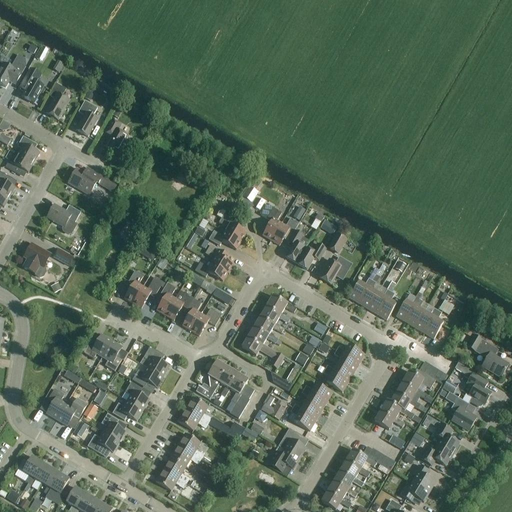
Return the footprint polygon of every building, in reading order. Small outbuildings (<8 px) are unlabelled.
[(34,56),(37,49),(31,46),(27,52),(34,56)] [(42,62),(46,55),(40,52),(36,59),(42,62)] [(18,56),(11,68),(3,64),(0,69),(0,85),(1,86),(6,88),(10,81),(16,85),(26,68),(25,60),(18,56)] [(31,70),(23,84),(20,89),(20,92),(24,94),(22,98),(34,105),(41,92),(43,94),(46,89),(44,88),(37,83),(41,76),(31,70)] [(49,97),(54,100),(46,114),(58,121),(69,101),(62,97),(66,91),(56,85),(49,97)] [(92,87),(85,99),(91,102),(98,90),(92,87)] [(93,118),(98,109),(85,102),(79,113),(84,116),(76,131),(88,138),(98,121),(93,118)] [(116,120),(122,109),(117,107),(111,118),(116,120)] [(0,126),(0,130),(3,132),(8,131),(11,126),(3,121),(0,126)] [(118,155),(128,137),(118,131),(121,126),(112,121),(105,133),(111,136),(105,147),(118,155)] [(23,138),(17,148),(21,150),(18,155),(34,164),(40,154),(34,151),(38,146),(23,138)] [(9,163),(6,168),(20,177),(23,171),(28,174),(34,164),(18,155),(14,153),(9,163)] [(117,186),(87,169),(84,173),(77,169),(68,185),(89,197),(96,185),(98,187),(99,186),(113,194),(117,186)] [(0,193),(10,199),(15,189),(10,186),(13,180),(0,173),(0,193)] [(252,204),(258,194),(249,187),(242,197),(241,196),(240,197),(246,210),(253,207),(252,204)] [(0,206),(4,209),(10,199),(0,193),(0,206)] [(281,214),(266,205),(259,215),(271,222),(262,237),(271,242),(281,225),(277,222),(281,214)] [(55,206),(47,219),(63,228),(62,231),(63,234),(68,237),(71,236),(77,226),(74,225),(81,213),(69,207),(66,212),(55,206)] [(245,213),(242,206),(234,209),(237,216),(245,213)] [(299,208),(293,218),(299,222),(305,211),(299,208)] [(235,221),(224,215),(225,213),(223,212),(220,213),(217,217),(221,220),(219,223),(227,228),(224,233),(241,243),(247,234),(232,226),(235,221)] [(281,225),(271,242),(280,247),(288,233),(292,235),(299,224),(290,219),(286,227),(281,225)] [(182,230),(188,234),(193,227),(187,223),(182,230)] [(328,232),(335,236),(340,228),(336,225),(335,227),(332,226),(328,232)] [(205,232),(198,228),(194,234),(202,238),(205,232)] [(241,243),(224,233),(222,237),(214,232),(209,241),(219,247),(222,243),(236,251),(241,243)] [(288,244),(293,247),(286,258),(295,264),(296,264),(306,249),(305,248),(309,242),(303,239),(304,237),(295,232),(288,244)] [(327,249),(338,256),(347,241),(336,234),(327,249)] [(45,270),(43,269),(50,256),(32,245),(25,258),(28,260),(24,268),(35,274),(35,276),(40,279),(43,278),(46,274),(45,270)] [(306,249),(296,264),(297,265),(307,271),(314,259),(319,262),(326,250),(317,245),(312,253),(306,249)] [(210,246),(205,255),(213,259),(211,264),(228,274),(233,266),(227,262),(229,258),(221,253),(210,246)] [(59,251),(54,258),(68,267),(73,259),(59,251)] [(168,262),(162,258),(159,264),(165,267),(168,262)] [(330,285),(341,268),(329,261),(319,278),(330,285)] [(402,273),(406,266),(400,263),(396,270),(402,273)] [(200,264),(195,272),(206,278),(208,274),(223,283),(228,274),(211,264),(208,268),(200,264)] [(365,268),(360,279),(365,282),(370,270),(365,268)] [(133,305),(143,288),(138,285),(143,277),(135,272),(128,283),(133,285),(124,300),(133,305)] [(358,305),(372,282),(376,276),(372,273),(364,287),(359,283),(349,299),(358,305)] [(122,289),(127,280),(118,276),(113,285),(122,289)] [(376,276),(372,282),(358,305),(368,310),(377,294),(372,291),(380,278),(376,276)] [(143,288),(133,305),(141,310),(150,296),(154,298),(160,288),(163,289),(165,285),(155,278),(147,291),(143,288)] [(171,278),(167,284),(161,295),(165,297),(157,312),(165,317),(175,300),(171,297),(176,289),(170,286),(174,280),(171,278)] [(387,291),(391,293),(396,286),(392,283),(387,291)] [(61,291),(58,284),(51,288),(54,294),(61,291)] [(35,291),(39,298),(45,295),(41,288),(35,291)] [(377,294),(368,310),(377,316),(391,293),(387,291),(383,298),(377,294)] [(165,317),(174,322),(182,308),(187,310),(193,300),(193,299),(197,293),(194,292),(193,295),(190,293),(187,296),(180,292),(175,300),(165,317)] [(391,293),(377,316),(387,322),(396,306),(390,302),(395,295),(391,293)] [(232,299),(225,295),(221,302),(228,306),(232,299)] [(281,316),(281,315),(285,309),(294,314),(296,310),(287,304),(286,305),(273,297),(266,308),(281,316)] [(405,324),(419,301),(415,299),(411,305),(405,302),(396,318),(405,324)] [(193,300),(187,310),(191,313),(182,327),(191,332),(201,315),(197,313),(201,305),(193,300)] [(423,303),(419,301),(405,324),(415,329),(424,313),(419,310),(423,303)] [(444,302),(439,311),(448,317),(454,307),(445,301),(444,302)] [(281,316),(266,308),(260,318),(275,326),(275,325),(279,319),(288,324),(290,320),(281,315),(281,316)] [(201,315),(191,332),(199,338),(208,323),(212,326),(215,327),(221,316),(210,310),(206,318),(201,315)] [(424,313),(415,329),(424,335),(438,312),(434,310),(430,316),(424,313)] [(441,314),(438,312),(424,335),(434,340),(443,324),(437,321),(441,314)] [(268,337),(269,336),(273,329),(282,335),(284,330),(275,325),(275,326),(260,318),(254,328),(268,337)] [(318,324),(314,331),(323,336),(327,329),(318,324)] [(268,337),(254,328),(248,338),(262,347),(263,346),(267,340),(275,345),(276,344),(279,347),(281,343),(269,336),(268,337)] [(102,359),(112,343),(101,336),(95,346),(90,343),(83,354),(93,360),(97,355),(102,359)] [(331,339),(326,336),(322,343),(327,346),(331,339)] [(498,351),(487,344),(474,336),(467,348),(486,360),(482,368),(500,379),(509,365),(495,357),(498,351)] [(312,337),(308,343),(317,348),(321,342),(312,337)] [(262,347),(248,338),(242,349),(256,357),(259,352),(273,360),(270,366),(277,370),(284,358),(263,346),(262,347)] [(112,343),(102,359),(108,362),(105,367),(115,373),(122,361),(116,358),(122,349),(112,343)] [(330,350),(322,345),(318,351),(326,356),(330,350)] [(310,357),(314,350),(309,346),(305,354),(310,357)] [(338,348),(336,352),(359,366),(365,356),(349,347),(345,352),(338,348)] [(147,369),(163,379),(169,369),(160,363),(164,357),(150,348),(143,359),(150,363),(147,369)] [(132,352),(129,357),(134,360),(137,355),(132,352)] [(359,366),(336,352),(334,356),(341,360),(337,366),(353,375),(359,366)] [(300,354),(295,362),(304,367),(309,360),(300,354)] [(209,401),(220,384),(219,383),(227,369),(217,363),(208,377),(210,387),(207,386),(205,390),(200,386),(196,393),(209,401)] [(424,375),(429,366),(425,363),(419,372),(424,375)] [(491,394),(485,390),(489,383),(473,374),(472,374),(468,372),(468,370),(458,364),(454,370),(465,376),(464,378),(469,381),(466,385),(473,389),(469,397),(472,399),(469,403),(478,408),(482,407),(483,405),(484,406),(491,394)] [(295,366),(287,381),(287,383),(293,386),(302,370),(295,366)] [(327,367),(325,371),(348,385),(353,375),(337,366),(334,371),(327,367)] [(434,368),(429,366),(424,375),(428,377),(434,368)] [(77,377),(80,371),(75,368),(72,374),(77,377)] [(438,371),(434,368),(428,377),(433,380),(438,371)] [(163,379),(147,369),(143,375),(138,372),(132,382),(144,389),(147,384),(157,389),(163,379)] [(238,375),(227,369),(219,383),(220,384),(226,388),(221,396),(225,399),(230,390),(229,389),(238,375)] [(416,370),(414,375),(409,373),(403,383),(417,392),(418,391),(421,385),(430,390),(435,382),(416,370)] [(348,385),(325,371),(323,374),(330,379),(326,384),(342,394),(348,385)] [(438,371),(433,380),(437,383),(443,374),(438,371)] [(273,384),(288,393),(293,386),(287,383),(287,381),(284,381),(271,373),(273,384)] [(443,374),(437,383),(442,386),(447,377),(443,374)] [(248,381),(238,375),(229,389),(230,390),(236,394),(231,403),(235,405),(241,396),(240,396),(248,381)] [(443,389),(453,395),(457,388),(451,384),(452,383),(448,380),(443,389)] [(417,392),(403,383),(397,393),(411,402),(411,401),(415,395),(424,400),(426,396),(418,391),(417,392)] [(127,402),(143,412),(149,402),(139,396),(142,390),(131,384),(125,394),(130,397),(127,402)] [(89,395),(91,390),(82,385),(80,391),(89,395)] [(306,387),(304,391),(327,404),(332,395),(316,385),(313,391),(306,387)] [(243,391),(251,396),(254,391),(245,386),(243,391)] [(57,421),(67,405),(61,402),(64,397),(54,391),(47,403),(52,406),(47,415),(57,421)] [(243,391),(240,395),(250,401),(249,401),(251,396),(243,391)] [(327,404),(304,391),(301,395),(308,399),(305,404),(321,414),(327,404)] [(397,393),(390,404),(405,412),(405,411),(409,405),(418,410),(420,407),(420,406),(411,401),(411,402),(397,393)] [(469,406),(458,399),(449,394),(445,400),(454,405),(451,410),(457,413),(451,422),(469,432),(477,419),(465,412),(469,406)] [(241,396),(238,401),(247,406),(250,401),(240,395),(240,396),(241,396)] [(427,396),(424,401),(431,405),(434,400),(427,396)] [(185,411),(208,425),(211,420),(207,417),(207,418),(203,416),(208,408),(193,399),(185,411)] [(72,409),(67,405),(57,421),(67,428),(73,418),(78,421),(87,406),(78,400),(72,409)] [(247,406),(238,401),(235,405),(244,410),(247,406)] [(143,412),(127,402),(123,408),(118,405),(112,415),(124,422),(127,417),(137,422),(143,412)] [(387,402),(381,412),(395,421),(396,419),(399,413),(412,421),(414,416),(405,411),(405,412),(390,404),(387,402)] [(321,414),(305,404),(302,410),(295,406),(292,410),(315,423),(321,414)] [(87,410),(86,411),(94,416),(97,410),(90,405),(88,408),(87,410)] [(235,405),(233,410),(241,415),(244,410),(235,405)] [(270,416),(274,419),(279,422),(285,411),(284,411),(280,409),(279,408),(276,406),(273,410),(265,405),(261,411),(270,416)] [(233,410),(230,414),(239,420),(241,415),(233,410)] [(315,423),(292,410),(290,413),(297,417),(294,423),(310,433),(315,423)] [(208,425),(185,411),(178,423),(193,432),(198,425),(201,427),(201,428),(205,430),(208,425)] [(395,421),(381,412),(374,423),(389,431),(393,424),(402,429),(404,425),(396,419),(395,421)] [(103,434),(119,444),(125,434),(115,428),(118,422),(107,415),(101,425),(106,428),(103,434)] [(429,426),(433,420),(427,416),(424,423),(429,426)] [(79,424),(74,433),(82,438),(88,429),(79,424)] [(255,424),(250,431),(260,437),(264,430),(255,424)] [(437,446),(452,456),(459,444),(449,438),(452,432),(440,425),(434,435),(441,440),(437,446)] [(243,431),(235,426),(229,436),(237,441),(243,431)] [(222,445),(227,438),(216,430),(211,436),(222,445)] [(248,430),(243,437),(250,441),(254,434),(248,430)] [(299,439),(288,432),(278,448),(283,451),(300,460),(306,450),(296,444),(299,439)] [(79,444),(82,438),(74,433),(70,439),(79,444)] [(94,436),(87,448),(105,459),(110,452),(113,454),(119,444),(103,434),(99,440),(94,436)] [(178,447),(201,461),(204,456),(200,454),(196,452),(201,444),(185,435),(178,447)] [(410,443),(418,448),(423,440),(415,435),(410,443)] [(402,437),(392,445),(399,453),(408,445),(402,437)] [(452,456),(437,446),(433,453),(426,449),(419,460),(431,467),(435,461),(445,467),(452,456)] [(201,461),(178,447),(171,459),(186,468),(190,461),(194,463),(194,464),(198,466),(201,461)] [(367,459),(373,450),(372,450),(367,448),(362,457),(366,460),(367,459)] [(377,452),(373,450),(367,459),(372,461),(377,452)] [(293,471),(300,460),(283,451),(280,456),(275,453),(267,466),(282,475),(287,467),(293,471)] [(361,470),(361,469),(365,463),(374,468),(376,464),(368,459),(367,460),(353,451),(346,462),(361,470)] [(252,452),(249,457),(256,460),(259,456),(252,452)] [(377,452),(372,461),(376,464),(382,455),(377,452)] [(382,455),(376,464),(381,467),(386,458),(382,455)] [(411,466),(415,459),(408,455),(404,462),(411,466)] [(29,485),(41,464),(32,458),(23,473),(29,477),(25,483),(29,485)] [(391,460),(386,458),(381,467),(385,469),(391,460)] [(171,459),(163,471),(186,485),(193,489),(196,484),(185,478),(181,476),(186,468),(171,459)] [(391,460),(385,469),(390,472),(395,463),(391,460)] [(346,462),(340,472),(354,481),(355,480),(359,473),(368,479),(370,475),(361,469),(361,470),(346,462)] [(51,469),(41,464),(29,485),(32,487),(36,481),(42,484),(51,469)] [(413,483),(430,494),(436,484),(426,478),(429,473),(419,466),(413,476),(416,478),(413,483)] [(60,475),(51,469),(42,484),(47,488),(44,494),(47,496),(60,475)] [(384,469),(379,476),(386,480),(391,473),(384,469)] [(186,485),(163,471),(156,483),(171,492),(176,485),(179,487),(179,488),(183,490),(183,491),(190,495),(190,494),(199,500),(202,495),(193,489),(186,485)] [(340,472),(334,482),(348,491),(349,490),(352,484),(361,489),(364,485),(355,480),(354,481),(340,472)] [(60,475),(47,496),(51,498),(55,492),(60,496),(69,481),(60,475)] [(348,491),(334,482),(328,493),(342,501),(343,500),(346,494),(355,499),(358,495),(349,490),(348,491)] [(430,494),(413,483),(409,489),(406,487),(400,497),(411,503),(414,498),(424,504),(430,494)] [(73,511),(85,494),(75,489),(66,504),(72,507),(69,511),(73,511)] [(342,501),(328,493),(321,503),(336,511),(340,504),(349,509),(352,505),(343,500),(342,501)] [(85,494),(73,511),(78,511),(79,511),(86,511),(94,500),(85,494)] [(24,500),(19,508),(25,511),(30,503),(24,500)] [(94,500),(86,511),(98,511),(103,505),(94,500)] [(398,511),(402,508),(391,502),(386,511),(387,511),(398,511)]
